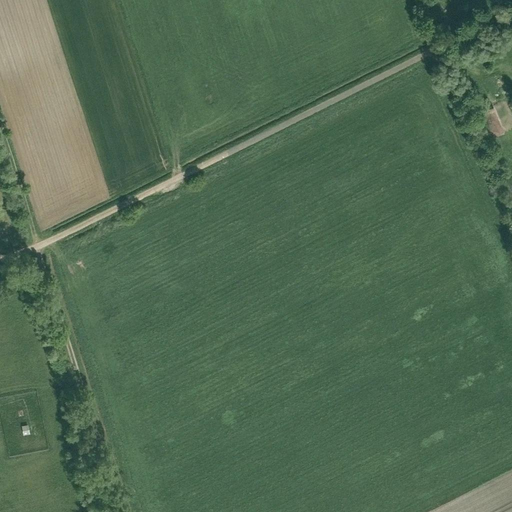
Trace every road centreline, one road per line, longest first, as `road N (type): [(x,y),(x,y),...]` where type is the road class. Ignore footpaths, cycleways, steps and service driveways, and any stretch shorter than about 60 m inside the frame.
road 1 (track): [(511,13),(31,249)]
road 2 (track): [(119,511),(0,149)]
